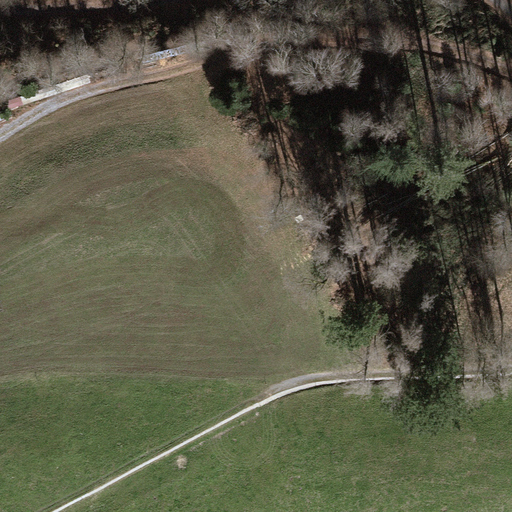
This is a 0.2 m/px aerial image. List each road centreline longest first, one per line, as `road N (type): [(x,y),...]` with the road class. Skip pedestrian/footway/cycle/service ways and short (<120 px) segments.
road 1 (track): [(0,133),(105,83),(342,36),(511,75)]
road 2 (track): [(0,6),(493,0),(511,15)]
